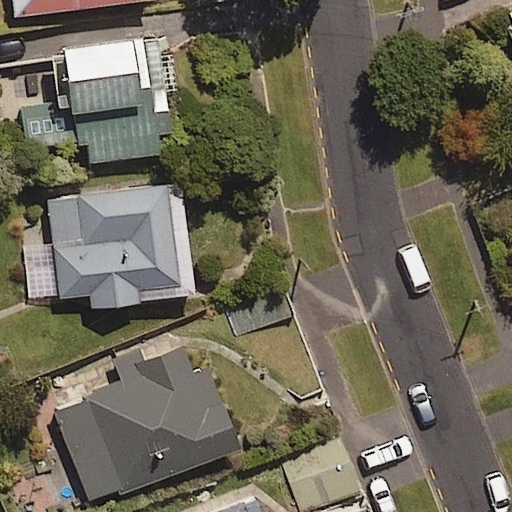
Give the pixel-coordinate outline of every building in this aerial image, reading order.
[(107,0),(14,0),(16,12),(107,0)] [(175,150),(163,29),(67,39),(73,97),(17,103),(21,147),(87,140),(89,159),(175,150)] [(196,290),(182,179),(48,196),(54,242),(23,246),(30,297),(91,289),(93,303),(196,290)] [(294,313),(284,286),(226,307),(236,334),(294,313)] [(90,499),(241,444),(210,359),(192,366),(183,341),(117,365),(121,377),(81,392),(84,402),(58,412),(90,499)] [(357,490),(339,441),(282,462),(299,511),(357,490)] [(261,511),(254,493),(206,511),(261,511)]
